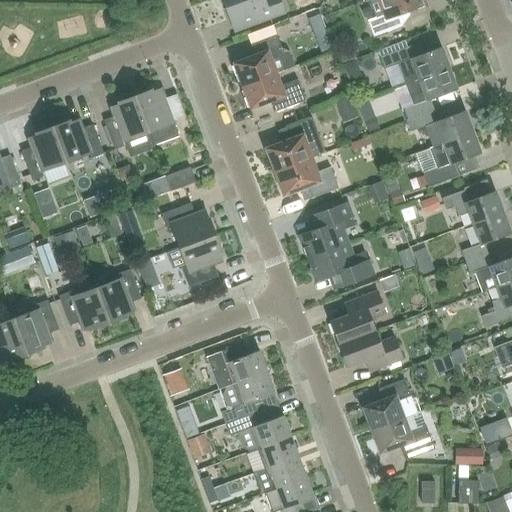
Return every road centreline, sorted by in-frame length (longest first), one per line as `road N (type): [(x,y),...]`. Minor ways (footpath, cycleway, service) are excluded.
road 1 (residential): [(286,296),(188,34)]
road 2 (residential): [(247,311),(0,404)]
road 3 (residential): [(367,511),(286,296)]
road 4 (residential): [(0,105),(188,34)]
